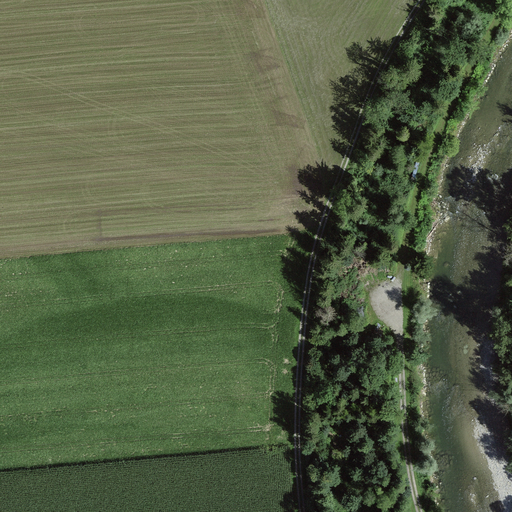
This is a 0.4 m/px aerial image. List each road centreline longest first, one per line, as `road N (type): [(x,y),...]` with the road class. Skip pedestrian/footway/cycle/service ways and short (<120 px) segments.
road 1 (track): [(304,511),(299,384),(324,220),(389,58),(425,0)]
road 2 (track): [(511,4),(464,78),(424,165),(388,303)]
road 3 (track): [(388,303),(421,511)]
road 4 (track): [(388,303),(315,439),(297,449)]
